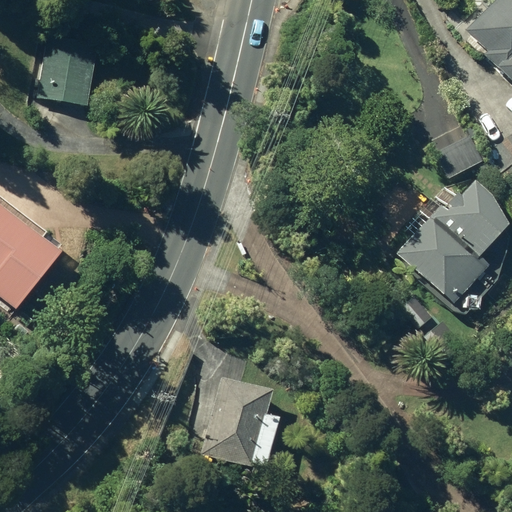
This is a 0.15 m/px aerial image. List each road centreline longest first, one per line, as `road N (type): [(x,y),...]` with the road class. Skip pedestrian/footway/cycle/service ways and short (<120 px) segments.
road 1 (secondary): [(250,0),(213,151),(173,261),(109,388),(0,504)]
road 2 (unknown): [(245,20),(56,0)]
